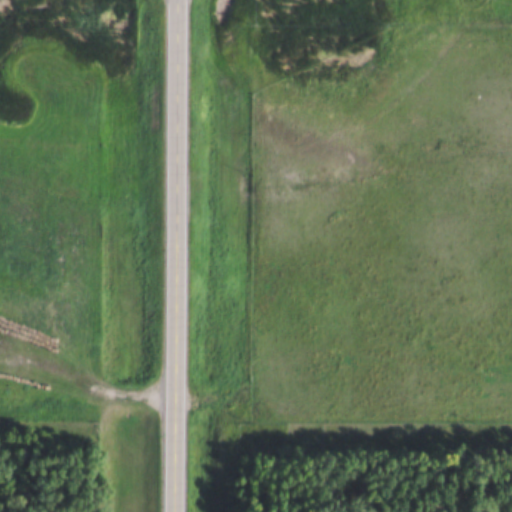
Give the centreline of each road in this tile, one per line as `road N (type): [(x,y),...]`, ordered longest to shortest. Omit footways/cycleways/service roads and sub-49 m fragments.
road 1 (secondary): [(177,511),(179,0)]
road 2 (track): [(0,367),(24,383),(91,393),(178,392)]
